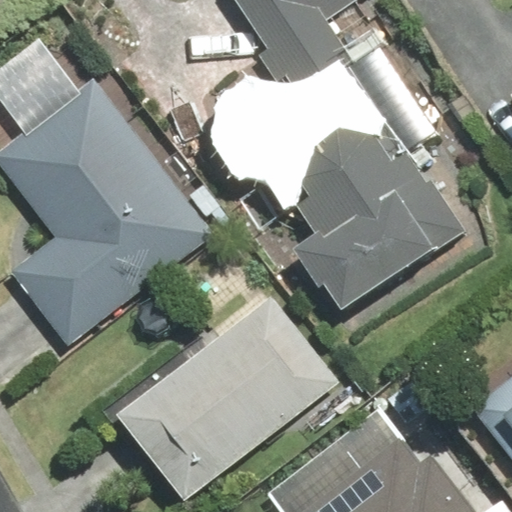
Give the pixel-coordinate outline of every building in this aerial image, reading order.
[(303,246),(346,313),(467,236),(328,18),(357,0),(229,0),(281,80),(239,106),(321,234),(303,246)] [(72,348),(220,235),(99,77),(0,152),(0,161),(60,239),(15,274),(72,348)] [(274,299),(124,417),(195,507),(346,390),(274,299)] [(511,383),(492,399),(511,424),(511,383)] [(318,511),(482,511),(423,434),(318,511)]
